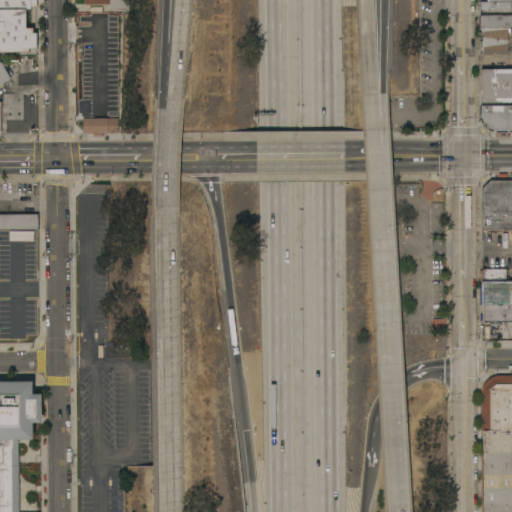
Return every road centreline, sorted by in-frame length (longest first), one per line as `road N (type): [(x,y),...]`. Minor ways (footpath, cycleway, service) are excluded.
road 1 (motorway): [(326,511),(327,0)]
road 2 (motorway): [(401,511),(378,96)]
road 3 (motorway): [(277,130),(279,511)]
road 4 (motorway): [(211,158),(254,511)]
road 5 (motorway): [(167,223),(173,511)]
road 6 (residential): [(60,511),(59,247)]
road 7 (motorway): [(368,467),(377,415),(401,379),(466,367)]
road 8 (secondary): [(466,511),(466,367)]
road 9 (motorway): [(276,0),(277,130)]
road 10 (secondary): [(465,285),(465,157)]
road 11 (tertiary): [(465,157),(463,37)]
